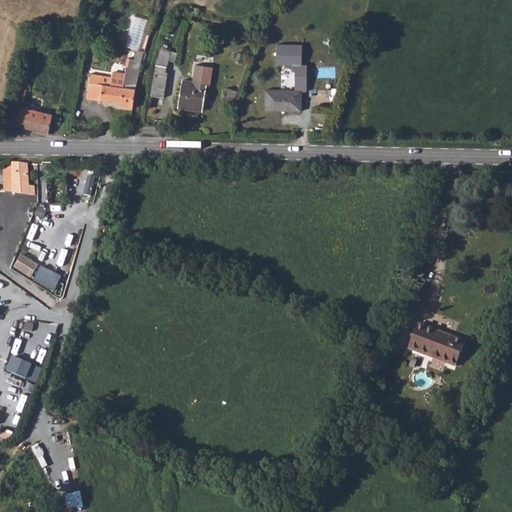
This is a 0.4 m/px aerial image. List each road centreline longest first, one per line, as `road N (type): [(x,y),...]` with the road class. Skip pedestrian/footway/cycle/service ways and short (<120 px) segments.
road 1 (secondary): [(436,156),(0,148)]
road 2 (unclassified): [(345,425),(304,497),(173,469),(110,425),(40,424)]
road 3 (track): [(0,471),(40,424),(122,149)]
road 4 (unclassified): [(436,156),(411,270),(345,425)]
road 5 (unclassified): [(345,425),(471,496)]
